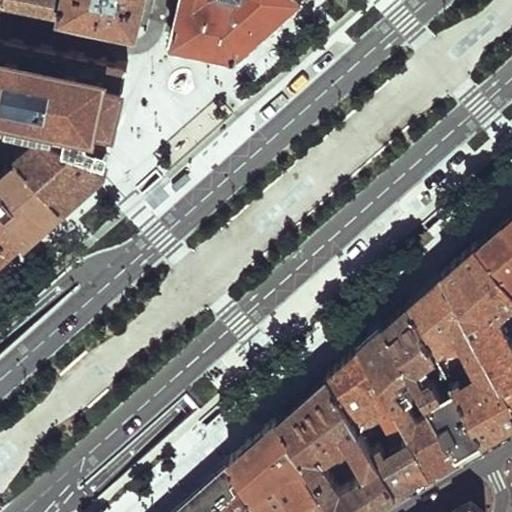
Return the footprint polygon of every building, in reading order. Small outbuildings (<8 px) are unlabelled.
[(21,0),(71,10),(135,24),(138,22),(143,0),(21,0)] [(291,0),(177,0),(170,32),(172,35),(237,48),(269,19),(291,0)] [(126,71),(129,60),(127,59),(36,40),(0,32),(0,115),(3,116),(110,139),(126,71)] [(110,139),(3,116),(0,128),(0,141),(10,141),(17,149),(63,202),(105,165),(106,157),(110,139)] [(42,220),(63,202),(17,149),(0,164),(0,213),(22,238),(42,220)] [(191,174),(185,169),(171,182),(176,187),(191,174)] [(511,278),(511,219),(504,211),(490,223),(477,235),(511,278)] [(0,213),(0,257),(6,253),(22,238),(0,213)] [(511,329),(506,318),(498,305),(502,302),(511,293),(511,278),(477,235),(459,251),(443,265),(511,392),(511,329)] [(503,424),(511,418),(511,392),(443,265),(425,281),(409,295),(447,367),(455,384),(483,435),(503,424)] [(416,375),(426,394),(440,386),(435,374),(447,367),(409,295),(397,306),(384,317),(416,375)] [(498,305),(506,318),(510,315),(502,302),(498,305)] [(456,451),(431,402),(417,409),(398,377),(409,370),(413,376),(416,375),(384,317),(371,329),(359,340),(409,427),(412,433),(431,465),(444,458),(456,451)] [(371,438),(385,430),(382,427),(377,428),(372,419),(364,418),(374,412),(376,415),(382,411),(392,429),(395,434),(409,427),(359,340),(344,353),(329,366),(371,438)] [(357,511),(371,503),(398,486),(371,438),(329,366),(304,388),(278,412),(324,487),(340,511),(357,511)] [(483,435),(455,384),(429,398),(431,402),(456,451),(469,443),(483,435)] [(254,433),(231,453),(266,511),(286,511),(324,487),(278,412),(254,433)] [(431,465),(412,433),(392,443),(385,430),(371,438),(398,486),(414,476),(431,465)] [(485,511),(470,500),(449,511),(485,511)]
